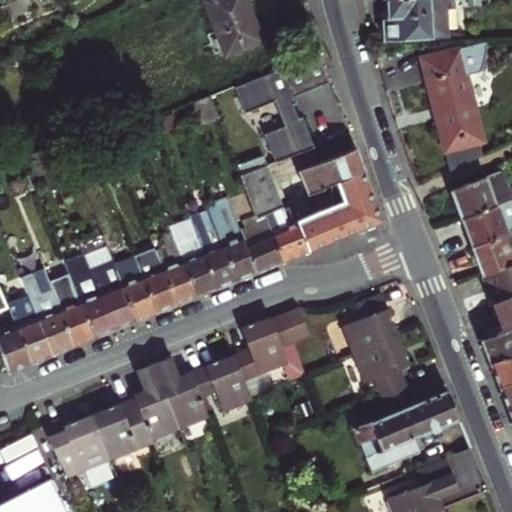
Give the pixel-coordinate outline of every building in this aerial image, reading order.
[(25,0),(16,0),(10,3),(14,14),(29,8),(25,0)] [(247,0),(205,0),(227,53),(263,39),(252,11),(247,0)] [(445,0),(386,0),(388,19),(383,19),(383,27),(383,36),(447,33),(445,0)] [(418,55),(442,148),(476,140),(481,139),(464,72),(476,69),(479,56),(479,42),(431,44),(433,51),(418,55)] [(331,79),(320,49),(233,85),(244,112),(274,100),(285,125),(265,133),(276,161),(314,146),(302,114),(298,116),(292,101),(296,100),(293,95),(331,79)] [(219,117),(210,95),(193,102),(197,111),(201,123),(219,117)] [(176,119),(197,111),(193,102),(173,110),(176,119)] [(170,120),(167,112),(151,119),(157,135),(171,130),(167,121),(170,120)] [(158,137),(157,135),(151,119),(131,127),(137,144),(158,137)] [(137,144),(131,127),(110,135),(120,159),(140,151),(137,144)] [(476,140),(442,148),(447,167),(478,152),(476,140)] [(328,158),(299,169),(308,193),(315,191),(315,192),(324,188),(323,186),(337,180),(363,169),(361,161),(355,147),(328,158)] [(266,215),(283,208),(267,164),(240,174),(257,218),(266,215)] [(382,221),(363,169),(337,180),(345,203),(299,222),(310,250),(382,221)] [(459,217),(510,198),(499,169),(449,189),(454,205),(459,217)] [(54,238),(34,192),(19,198),(38,244),(54,238)] [(511,201),(510,198),(459,217),(465,235),(470,247),(511,230),(511,201)] [(234,213),(235,215),(242,213),(238,204),(232,206),(234,213)] [(298,220),(295,221),(290,210),(285,212),(283,208),(266,215),(267,218),(283,261),(298,255),(310,250),(299,222),(298,220)] [(104,209),(93,213),(100,231),(112,227),(104,209)] [(247,276),(256,272),(240,228),(235,215),(234,213),(215,220),(238,280),(247,276)] [(240,228),(256,272),(273,266),(283,261),(267,218),(240,228)] [(238,280),(215,220),(194,229),(217,288),(228,284),(238,280)] [(205,293),(217,288),(194,229),(191,223),(185,225),(189,236),(175,241),(197,296),(205,293)] [(475,262),(480,274),(511,262),(511,230),(470,247),(475,262)] [(113,231),(102,236),(112,260),(115,268),(126,265),(113,231)] [(197,296),(175,241),(171,231),(162,234),(167,246),(156,250),(178,304),(187,300),(197,296)] [(10,249),(19,271),(39,264),(30,241),(10,249)] [(168,308),(178,304),(156,250),(155,245),(133,254),(141,275),(156,313),(168,308)] [(127,325),(136,321),(121,283),(115,268),(112,260),(91,269),(91,271),(115,330),(127,325)] [(485,289),(490,302),(511,293),(511,262),(480,274),(485,289)] [(71,279),(95,338),(104,334),(115,330),(91,271),(71,279)] [(156,313),(141,275),(121,283),(136,321),(146,317),(156,313)] [(83,342),(95,338),(71,279),(70,277),(48,286),(49,289),(73,347),(83,342)] [(73,347),(49,289),(30,296),(32,303),(54,355),(62,351),(73,347)] [(360,314),(341,323),(353,354),(398,336),(390,316),(381,291),(354,301),(360,314)] [(496,318),(500,330),(511,325),(511,293),(490,302),(496,318)] [(10,312),(15,325),(31,364),(46,358),(54,355),(32,303),(10,312)] [(299,307),(286,313),(296,341),(310,335),(299,307)] [(286,313),(271,319),(282,346),(291,343),(296,341),(286,313)] [(247,382),(284,367),(290,382),(305,376),(291,343),(282,346),(271,319),(270,316),(247,326),(241,328),(249,346),(235,352),(247,382)] [(31,364),(15,325),(0,330),(0,351),(9,373),(19,369),(31,364)] [(485,356),(488,364),(511,354),(511,325),(500,330),(478,338),(485,356)] [(398,336),(353,354),(364,380),(372,377),(378,394),(405,383),(399,366),(408,363),(402,347),(398,336)] [(247,382),(235,352),(207,364),(193,370),(204,398),(217,392),(225,411),(253,399),(247,382)] [(493,375),(496,385),(511,379),(511,354),(488,364),(493,375)] [(182,428),(211,416),(204,398),(193,370),(181,374),(174,356),(167,358),(156,363),(182,428)] [(182,428),(156,363),(142,368),(137,370),(144,389),(135,393),(136,397),(154,443),(183,431),(182,428)] [(503,401),(506,409),(511,406),(511,379),(496,385),(503,401)] [(378,394),(384,408),(411,397),(405,383),(378,394)] [(414,404),(387,416),(356,429),(371,470),(418,452),(413,437),(457,419),(453,408),(446,390),(414,404)] [(156,446),(154,443),(136,397),(104,410),(92,414),(112,464),(156,446)] [(384,408),(387,416),(414,404),(411,397),(384,408)] [(112,464),(92,414),(72,423),(64,426),(65,430),(48,436),(71,481),(112,464)] [(385,498),(390,511),(432,511),(443,508),(439,497),(458,490),(450,472),(445,458),(412,471),(418,485),(385,498)] [(0,504),(0,511),(67,511),(50,478),(0,504)]
